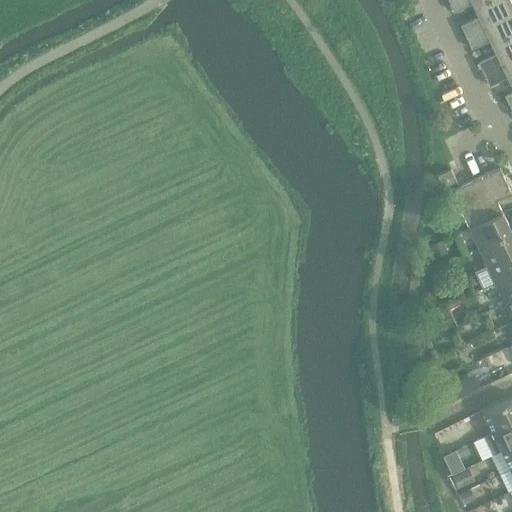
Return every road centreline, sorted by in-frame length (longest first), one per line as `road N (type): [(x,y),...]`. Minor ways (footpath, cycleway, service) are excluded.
road 1 (unclassified): [(0,89),(157,0)]
road 2 (residential): [(429,0),(477,105),(495,118),(511,153)]
